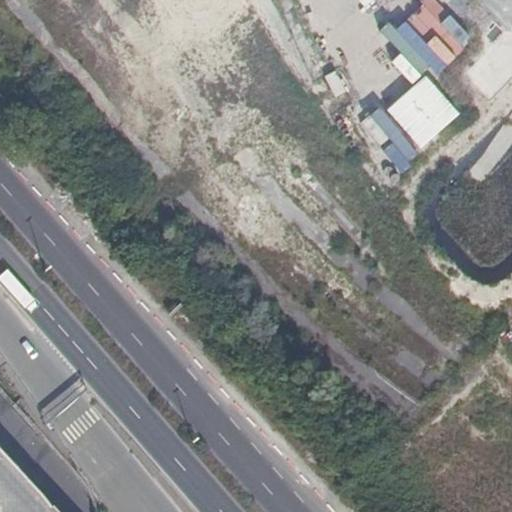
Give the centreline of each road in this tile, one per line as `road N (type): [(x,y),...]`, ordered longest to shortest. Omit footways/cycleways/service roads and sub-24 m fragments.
road 1 (primary): [(286,511),(0,185)]
road 2 (primary): [(0,260),(217,511)]
